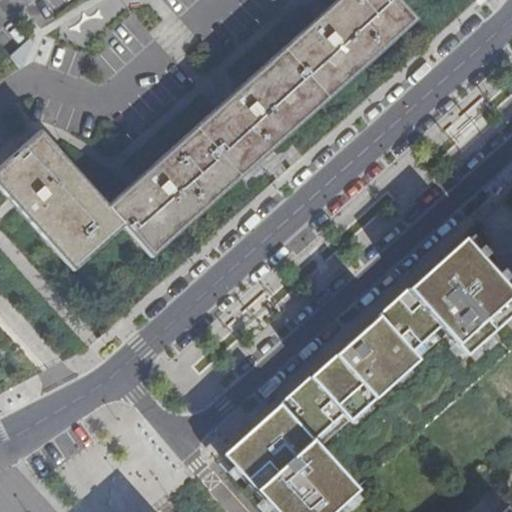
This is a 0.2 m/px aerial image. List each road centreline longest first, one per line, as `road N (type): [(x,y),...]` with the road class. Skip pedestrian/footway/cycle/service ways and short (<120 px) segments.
road 1 (residential): [(121,371),(183,444),(511,149)]
road 2 (residential): [(121,371),(511,15)]
